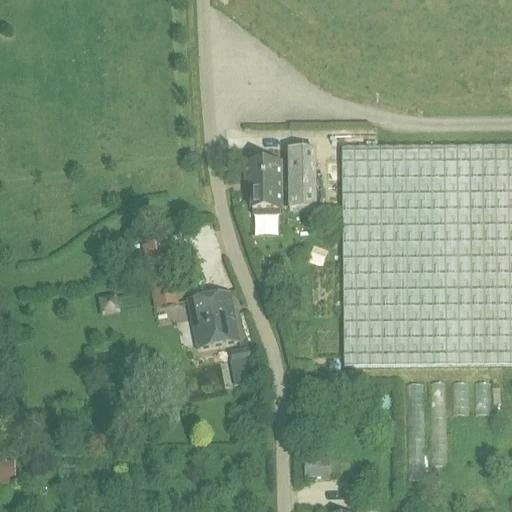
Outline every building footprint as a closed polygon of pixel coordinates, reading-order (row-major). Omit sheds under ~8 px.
[(511,149),(341,151),(344,367),(511,365),(511,149)] [(288,151),(289,212),(315,212),(314,151),(288,151)] [(245,185),(251,185),(251,213),(283,213),(283,165),(245,165),(245,185)] [(155,310),(175,306),(169,276),(149,280),(155,310)] [(187,304),(196,351),(239,343),(230,295),(187,304)] [(101,301),(105,319),(121,315),(118,298),(101,301)] [(130,303),(132,313),(148,309),(145,299),(130,303)] [(232,367),(250,364),(248,350),(230,353),(232,367)] [(304,481),(329,480),(329,460),(303,460),(304,481)] [(0,480),(10,480),(9,466),(0,466),(0,480)]
